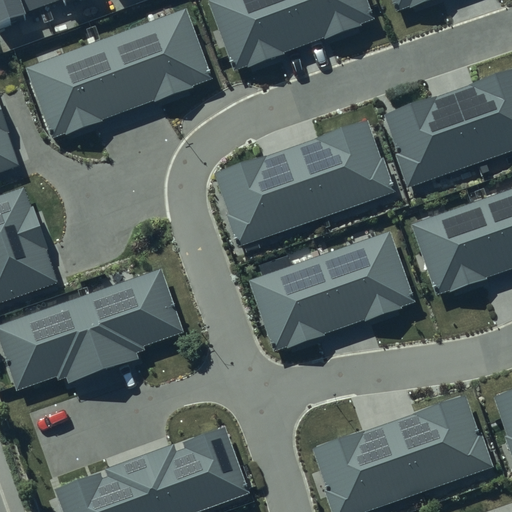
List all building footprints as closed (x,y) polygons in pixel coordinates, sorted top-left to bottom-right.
[(0,0),(0,22),(64,0),(0,0)] [(248,68),(285,55),(284,52),(321,38),(322,41),(361,27),(360,24),(376,19),(369,0),(207,0),(233,70),(247,65),(248,68)] [(412,7),(430,0),(394,0),(398,8),(411,3),(412,7)] [(65,135),(102,122),(101,119),(154,100),(154,102),(193,88),(192,85),(212,78),(186,8),(25,67),(50,137),(64,132),(65,135)] [(396,157),(406,188),(511,151),(511,68),(384,113),(399,156),(396,157)] [(0,172),(18,166),(7,132),(9,132),(0,105),(0,172)] [(225,217),(236,248),(396,193),(384,158),(380,160),(366,120),(214,173),(229,215),(225,217)] [(0,303),(58,283),(46,249),(49,249),(34,205),(31,206),(24,186),(0,194),(0,303)] [(450,292),(487,279),(486,276),(511,267),(511,188),(410,223),(435,293),(449,289),(450,292)] [(290,348),(327,335),(326,332),(364,319),(365,322),(404,308),(403,306),(418,300),(394,230),(250,279),(275,349),(289,345),(290,348)] [(0,323),(0,349),(14,391),(54,375),(56,380),(65,377),(67,383),(136,359),(134,354),(144,350),(141,345),(184,331),(161,268),(0,323)] [(505,438),(511,457),(511,389),(494,395),(508,437),(505,438)] [(325,491),(332,511),(360,511),(494,467),(483,434),(479,436),(466,396),(314,448),(328,490),(325,491)] [(63,511),(196,511),(249,492),(225,427),(183,442),(185,448),(176,452),(173,443),(104,469),(107,476),(102,478),(100,473),(55,490),(63,511)]
